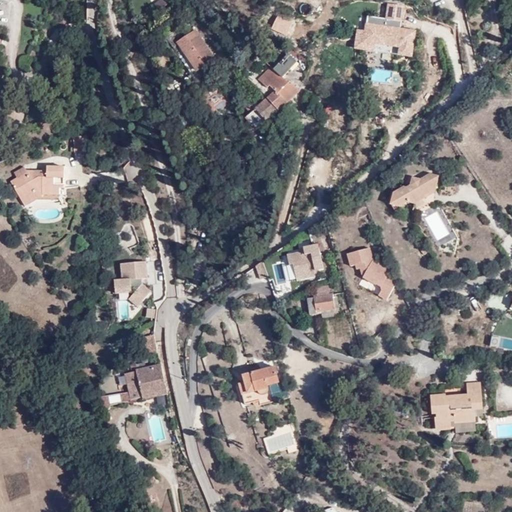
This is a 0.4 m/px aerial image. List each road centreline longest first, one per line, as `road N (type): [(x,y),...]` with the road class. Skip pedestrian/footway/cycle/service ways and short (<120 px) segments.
road 1 (residential): [(191,448),(195,342),(204,320),(245,287),(266,290),(297,335),(372,362),(431,297),(511,269)]
road 2 (residential): [(162,329),(341,203),(511,46)]
road 3 (residential): [(162,329),(173,292),(169,242),(100,61),(93,0)]
road 4 (unknown): [(103,511),(75,443),(0,345)]
road 5 (unknown): [(274,247),(304,131),(298,95),(308,75)]
road 6 (residential): [(191,448),(162,329)]
